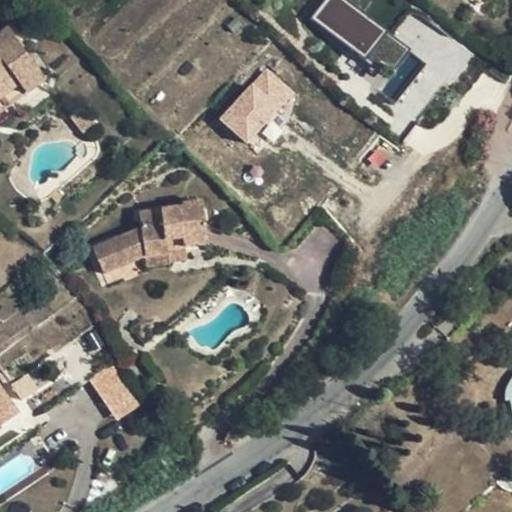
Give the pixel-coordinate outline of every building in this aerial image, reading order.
[(391,67),(406,49),(346,0),(324,0),(311,16),(371,66),(379,57),(391,67)] [(0,112),(43,81),(19,49),(22,47),(9,29),(0,34),(0,112)] [(247,144),(295,94),(266,67),(218,116),(247,144)] [(84,136),(94,128),(79,107),(67,116),(84,136)] [(62,196),(55,190),(49,196),(56,204),(62,196)] [(181,241),(182,248),(208,245),(202,204),(182,207),(182,210),(139,215),(141,229),(93,251),(103,275),(144,257),(168,253),(167,242),(181,241)] [(184,263),(182,248),(181,241),(167,242),(168,253),(144,257),(145,269),(169,267),(169,265),(184,263)] [(82,358),(66,369),(75,384),(93,373),(82,358)] [(124,379),(112,363),(91,378),(103,394),(124,379)] [(0,424),(15,414),(0,391),(0,424)]
